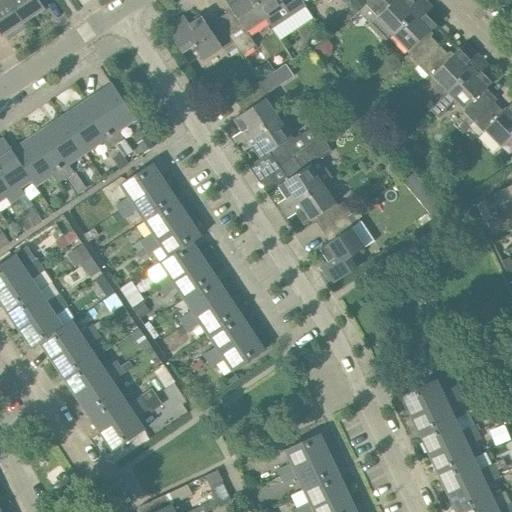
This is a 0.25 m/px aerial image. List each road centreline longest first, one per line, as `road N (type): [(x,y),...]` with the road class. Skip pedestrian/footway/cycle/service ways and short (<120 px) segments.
road 1 (residential): [(418,511),(329,325),(114,12)]
road 2 (residential): [(0,91),(114,12)]
road 3 (residential): [(108,511),(37,398)]
